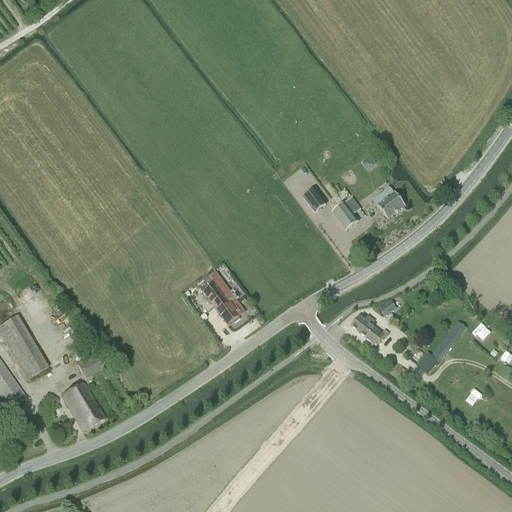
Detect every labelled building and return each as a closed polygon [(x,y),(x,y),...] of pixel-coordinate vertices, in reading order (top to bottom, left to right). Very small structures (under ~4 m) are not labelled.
[(373,155),(362,162),(369,171),(379,164),(373,155)] [(388,190),(375,200),(375,201),(375,202),(378,207),(377,207),(387,221),(405,207),(395,194),(393,195),(390,191),(389,190),(388,190)] [(325,206),(314,191),(303,199),(314,214),(325,206)] [(360,210),(352,200),(332,215),(345,233),(358,223),(353,215),(360,210)] [(197,283),(227,326),(233,321),(235,323),(239,319),(238,318),(244,314),(213,271),(197,283)] [(391,302),(380,309),(385,317),(396,310),(391,302)] [(0,337),(27,382),(48,369),(16,318),(0,327),(0,337)] [(386,339),(389,336),(384,332),(381,336),(370,327),(374,323),(368,318),(364,322),(359,318),(351,328),(376,348),(384,338),(386,339)] [(417,366),(430,376),(466,328),(458,322),(432,356),(427,352),(417,366)] [(481,325),(474,333),(483,341),(490,333),(481,325)] [(85,380),(105,369),(96,354),(76,365),(85,380)] [(0,395),(12,411),(27,400),(0,362),(0,395)] [(83,433),(105,420),(83,384),(61,397),(83,433)]
